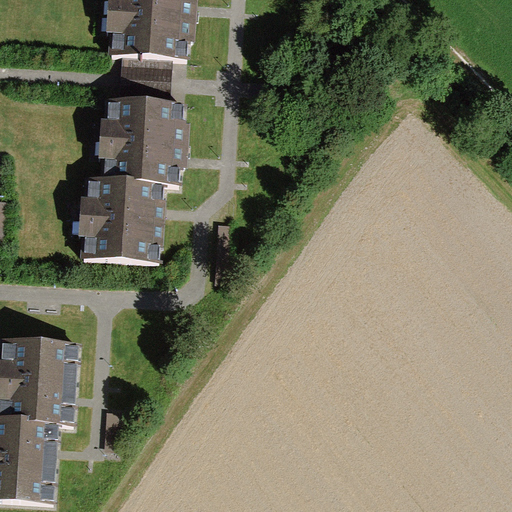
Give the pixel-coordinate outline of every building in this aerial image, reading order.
[(114,0),(111,62),(122,62),(173,65),(190,66),(193,12),(193,0),(114,0)] [(173,65),(122,62),(120,107),(171,110),(173,65)] [(105,106),(99,188),(169,192),(184,193),(185,162),(186,111),(171,110),(120,107),(105,106)] [(87,187),(82,266),(164,271),(167,216),(169,192),(99,188),(87,187)] [(10,203),(0,202),(0,246),(9,247),(10,203)] [(220,227),(216,287),(227,288),(232,228),(220,227)] [(81,352),(3,346),(1,369),(0,384),(0,428),(63,433),(75,434),(77,404),(81,352)] [(107,415),(103,455),(116,456),(120,416),(107,415)] [(0,428),(0,507),(58,511),(61,454),(63,433),(0,428)]
